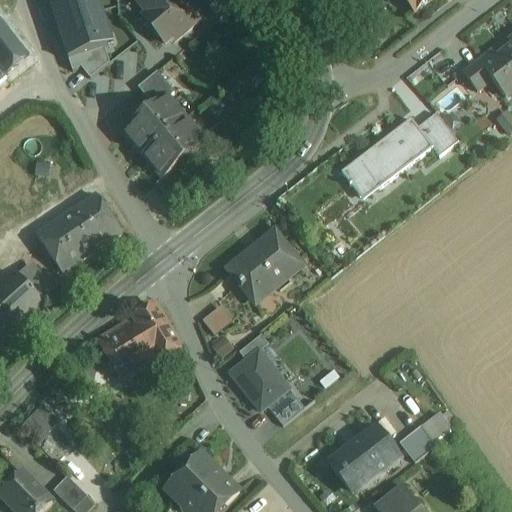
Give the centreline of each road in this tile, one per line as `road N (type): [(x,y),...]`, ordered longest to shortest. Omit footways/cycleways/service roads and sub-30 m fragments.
road 1 (residential): [(164,259),(43,56),(24,0)]
road 2 (secondary): [(164,259),(300,152),(323,89)]
road 3 (secondary): [(0,409),(164,259)]
road 4 (residential): [(323,89),(391,74),(491,0)]
road 5 (residential): [(219,409),(164,259)]
road 6 (residential): [(219,409),(116,511)]
road 7 (residential): [(305,511),(219,409)]
